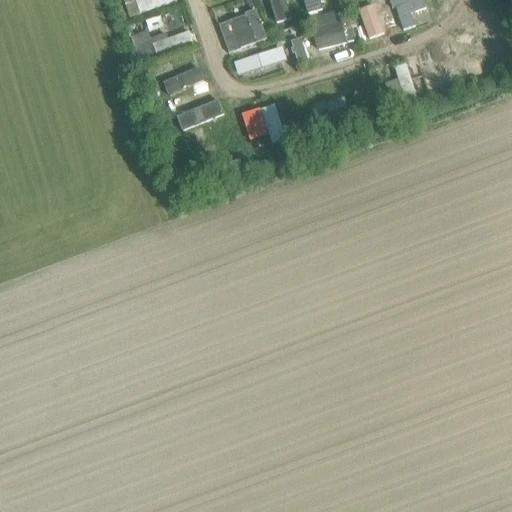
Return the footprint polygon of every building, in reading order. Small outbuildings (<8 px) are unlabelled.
[(134,0),(138,13),(177,2),(175,0),(134,0)] [(416,27),(411,12),(426,7),(423,0),(391,0),(402,32),(416,27)] [(383,3),(358,7),(362,33),(387,30),(383,3)] [(218,24),(229,56),(268,44),(257,11),(218,24)] [(476,16),(475,28),(506,31),(508,19),(476,16)] [(321,54),(356,38),(349,25),(315,41),(321,54)] [(152,56),(193,46),(189,31),(149,41),(152,56)] [(499,63),(507,34),(495,31),(487,60),(499,63)] [(434,53),(450,77),(460,70),(444,46),(434,53)] [(236,77),(287,61),(283,47),(232,62),(236,77)] [(159,97),(190,86),(186,73),(155,85),(159,97)] [(463,73),(455,77),(461,91),(471,86),(469,81),(467,82),(463,73)] [(423,103),(450,94),(447,85),(420,94),(423,103)] [(210,96),(186,102),(191,121),(214,114),(210,96)] [(274,104),(241,116),(250,141),(265,136),(269,147),(287,141),(274,104)]
